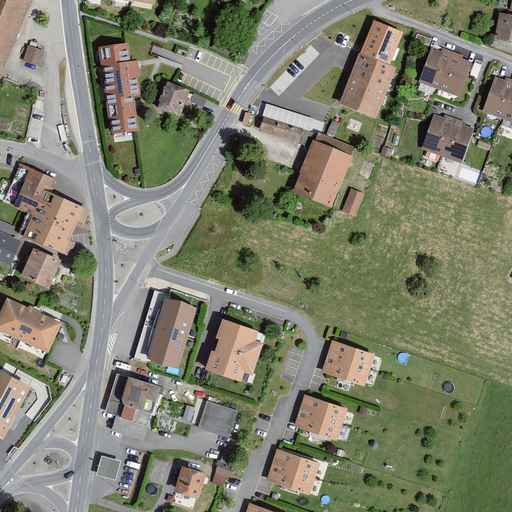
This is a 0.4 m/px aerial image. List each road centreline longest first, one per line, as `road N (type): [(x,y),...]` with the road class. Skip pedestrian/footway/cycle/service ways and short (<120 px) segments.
road 1 (tertiary): [(352,0),(305,27),(261,67),(200,161)]
road 2 (secondary): [(69,0),(96,167)]
road 3 (tertiary): [(97,352),(162,228)]
road 4 (secondary): [(104,216),(106,294),(97,352)]
